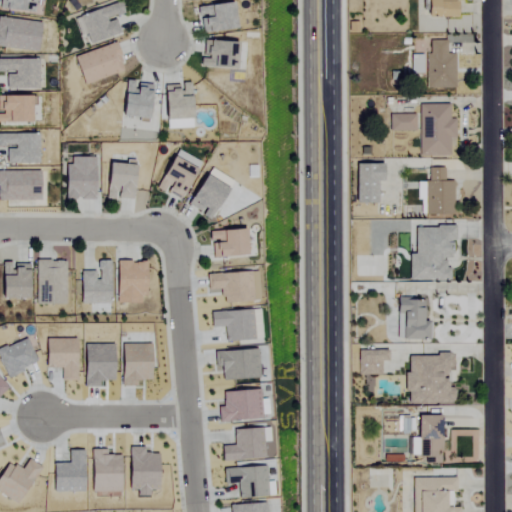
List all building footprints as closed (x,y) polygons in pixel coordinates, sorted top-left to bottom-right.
[(452,17),(452,0),(425,0),(425,17),(452,17)] [(117,34),(112,16),(121,14),(118,2),(77,14),(86,43),(117,34)] [(199,33),(233,29),(229,2),(196,7),(199,33)] [(38,22),(0,17),(0,47),(35,51),(38,22)] [(453,90),(453,54),(444,54),(444,40),(428,40),(428,54),(424,54),(424,90),(453,90)] [(234,68),(235,42),(202,41),(202,56),(209,56),(209,68),(234,68)] [(80,84),(121,72),(113,43),(71,55),(80,84)] [(420,73),(421,55),(409,54),(409,73),(420,73)] [(3,88),(35,89),(36,59),(0,58),(0,72),(3,72),(3,88)] [(149,84),(123,81),(119,115),(144,119),(149,84)] [(163,129),(189,128),(187,84),(161,85),(163,129)] [(27,95),(0,96),(0,118),(0,123),(28,122),(27,95)] [(447,156),(447,139),(453,139),(452,119),(447,119),(447,104),(417,104),(417,156),(447,156)] [(37,164),(36,133),(0,133),(0,137),(0,147),(4,147),(4,164),(37,164)] [(197,162),(173,149),(153,186),(177,199),(197,162)] [(92,157),(64,157),(63,199),(91,200),(92,157)] [(131,200),(132,165),(103,164),(102,199),(131,200)] [(354,164),(353,203),(375,203),(375,182),(380,182),(380,164),(354,164)] [(208,220),(228,179),(204,167),(185,206),(200,212),(198,216),(208,220)] [(415,182),(416,202),(423,202),(423,215),(452,215),(451,181),(442,181),(442,168),(426,168),(427,182),(415,182)] [(0,200),(36,201),(36,171),(0,171),(0,200)] [(412,227),(412,254),(407,254),(407,281),(448,280),(448,268),(444,268),(443,258),(451,258),(451,227),(412,227)] [(209,257),(242,256),(242,230),(209,231),(209,257)] [(35,304),(63,305),(64,261),(36,260),(35,304)] [(78,271),(77,304),(107,304),(108,261),(95,261),(95,272),(78,271)] [(114,304),(138,303),(138,296),(143,296),(143,261),(113,262),(114,304)] [(206,274),(207,290),(219,289),(220,303),(257,301),(256,272),(206,274)] [(399,314),(399,340),(427,340),(428,300),(395,299),(395,314),(399,314)] [(259,339),(257,309),(208,312),(208,328),(222,327),(223,341),(259,339)] [(0,348),(0,358),(6,375),(34,365),(25,339),(0,348)] [(42,339),(43,368),(58,368),(58,381),(73,381),(72,339),(42,339)] [(80,387),(97,387),(97,381),(109,381),(110,345),(81,344),(80,387)] [(146,344),(117,345),(118,387),(134,386),(133,381),(147,381),(146,344)] [(256,379),(255,350),(215,351),(217,380),(256,379)] [(380,375),(380,362),(386,361),(386,350),(357,351),(357,375),(380,375)] [(406,356),(406,373),(403,373),(404,404),(453,403),(453,388),(446,388),(446,368),(451,368),(450,356),(406,356)] [(220,391),(221,406),(215,407),(216,421),(259,420),(258,390),(220,391)] [(410,457),(429,457),(429,464),(439,463),(438,416),(415,416),(415,438),(409,438),(410,457)] [(126,491),(135,491),(135,496),(147,496),(147,491),(155,491),(155,453),(141,453),(141,448),(126,448),(126,491)] [(82,451),(66,450),(65,464),(51,464),(50,492),(81,493),(82,451)] [(116,493),(117,455),(104,455),(104,450),(88,450),(88,492),(116,493)] [(0,481),(0,494),(14,504),(38,467),(26,459),(18,471),(10,466),(0,481)] [(270,481),(263,482),(263,467),(222,468),(223,484),(234,483),(235,498),(271,496),(270,481)]
